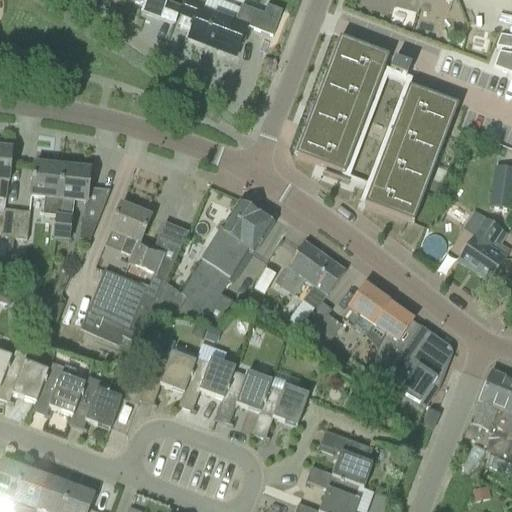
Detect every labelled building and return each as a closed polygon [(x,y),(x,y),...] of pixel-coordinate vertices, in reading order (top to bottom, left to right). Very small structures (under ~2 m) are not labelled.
[(127,0),(129,4),(138,7),(142,5),(143,2),(150,5),(146,17),(173,27),(179,9),(166,4),(167,0),(127,0)] [(235,59),(245,30),(215,18),(200,12),(201,7),(187,2),(181,19),(195,24),(188,42),(205,48),(206,48),(234,58),(234,59),(235,59)] [(272,40),(281,14),(266,9),(263,17),(240,9),(235,25),(247,29),(247,31),(257,34),(257,35),(272,40)] [(506,51),(508,39),(499,38),(495,50),(506,51)] [(388,60),(339,42),(338,44),(350,49),(346,60),(335,56),(328,73),(339,77),(335,89),(324,85),(317,102),(328,106),(324,118),(313,113),(306,131),(318,135),(313,146),(302,142),(295,159),(343,177),(388,60)] [(506,66),(508,57),(498,55),(495,62),(506,66)] [(506,66),(495,62),(493,69),(505,74),(506,66)] [(410,69),(402,66),(397,76),(406,80),(410,69)] [(456,109),(408,91),(364,208),(411,226),(418,209),(407,204),(411,193),(422,197),(429,180),(418,176),(422,164),(433,168),(440,151),(428,147),(433,136),(444,140),(451,122),(439,118),(444,107),(455,111),(456,109)] [(0,203),(6,204),(11,154),(0,152),(0,203)] [(56,221),(61,171),(33,168),(30,200),(44,202),(42,219),(56,221)] [(511,172),(494,170),(488,211),(510,214),(511,202),(511,172)] [(88,192),(89,174),(61,171),(56,221),(53,243),(68,244),(71,222),(70,222),(72,204),(85,206),(83,225),(96,227),(97,227),(109,194),(88,192)] [(253,258),(273,228),(239,206),(220,235),(219,234),(199,265),(201,266),(180,296),(185,300),(171,322),(204,329),(213,331),(232,305),(220,297),(247,255),(253,258)] [(129,268),(140,272),(149,250),(140,246),(150,221),(120,209),(110,235),(127,242),(120,257),(132,262),(129,268)] [(3,213),(0,241),(14,243),(17,215),(3,213)] [(29,216),(17,215),(14,243),(26,244),(29,216)] [(456,266),(488,287),(505,262),(489,251),(500,234),(484,223),(456,266)] [(140,272),(154,278),(166,283),(188,236),(173,230),(171,234),(162,230),(153,252),(149,250),(140,272)] [(326,318),(330,313),(321,306),(326,300),(344,276),(303,247),(286,272),(287,273),(277,287),(294,300),(305,285),(312,290),(302,304),(314,313),(300,330),(310,338),(326,318)] [(11,267),(4,263),(0,259),(0,277),(3,280),(10,275),(11,267)] [(91,318),(111,327),(126,291),(105,282),(97,303),(91,318)] [(367,336),(372,329),(388,307),(364,290),(348,312),(350,313),(342,324),(352,331),(365,340),(367,336)] [(139,339),(146,323),(148,318),(155,303),(138,296),(126,291),(111,327),(139,339)] [(241,312),(261,324),(270,309),(251,297),(241,312)] [(11,302),(0,299),(0,307),(9,310),(11,302)] [(64,309),(52,305),(46,322),(58,326),(64,309)] [(397,344),(412,324),(388,307),(372,329),(384,338),(378,350),(364,376),(368,379),(381,360),(393,368),(405,350),(397,344)] [(310,338),(326,349),(341,329),(326,318),(310,338)] [(205,332),(193,328),(189,339),(201,343),(205,332)] [(393,370),(381,388),(400,401),(422,416),(435,398),(439,392),(438,392),(449,363),(449,364),(451,360),(451,359),(451,358),(451,357),(451,356),(451,355),(451,354),(450,353),(450,352),(449,352),(448,351),(419,331),(393,370)] [(220,336),(208,332),(204,343),(215,347),(220,336)] [(169,393),(182,398),(194,365),(171,356),(174,346),(162,341),(156,357),(138,405),(152,410),(160,390),(169,393)] [(12,398),(34,406),(47,374),(24,366),(26,360),(13,354),(10,361),(0,387),(0,404),(9,407),(12,398)] [(0,387),(10,361),(0,357),(0,387)] [(381,388),(393,370),(392,369),(393,368),(381,360),(368,379),(381,388)] [(177,411),(191,416),(198,396),(221,404),(223,405),(233,376),(234,372),(209,363),(208,367),(195,362),(194,365),(182,398),(177,411)] [(49,412),(71,420),(84,388),(72,384),(75,375),(63,370),(62,373),(49,368),(47,374),(34,406),(31,416),(45,421),(49,412)] [(214,424),(228,430),(236,409),(258,417),(259,418),(269,390),(271,386),(246,377),(244,380),(233,376),(223,405),(221,404),(214,424)] [(511,445),(505,443),(511,427),(511,384),(490,376),(477,405),(478,405),(469,425),(461,445),(489,456),(511,466),(511,445)] [(109,434),(121,402),(98,393),(100,387),(87,382),(84,389),(84,388),(71,420),(68,429),(82,434),(85,425),(109,434)] [(272,422),(296,431),(308,399),(283,390),(281,395),(269,390),(259,418),(258,417),(251,438),(265,443),(272,422)] [(347,409),(355,412),(361,397),(353,393),(347,409)] [(438,418),(436,417),(429,414),(422,429),(431,433),(438,418)] [(372,453),(324,435),(319,449),(339,457),(331,479),(330,481),(358,491),(363,493),(372,467),(367,465),(372,453)] [(0,511),(9,511),(24,473),(1,464),(0,466),(0,511)] [(310,472),(305,486),(326,493),(318,511),(355,511),(358,504),(353,503),(358,491),(330,481),(331,479),(310,472)] [(35,511),(47,481),(24,473),(9,511),(35,511)] [(35,511),(61,511),(70,490),(47,481),(35,511)] [(89,511),(94,499),(70,490),(61,511),(89,511)] [(490,502),(487,491),(472,494),(471,495),(474,506),(490,502)]
